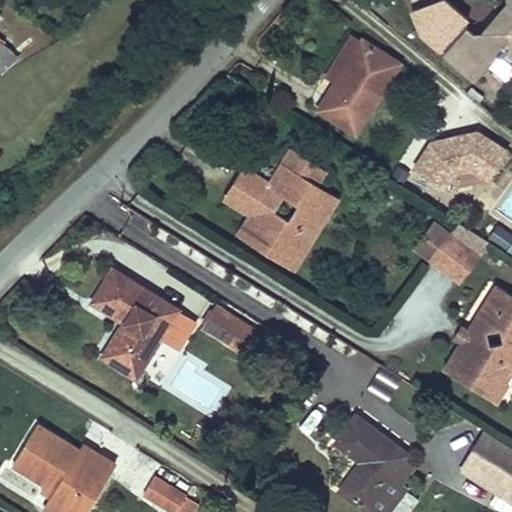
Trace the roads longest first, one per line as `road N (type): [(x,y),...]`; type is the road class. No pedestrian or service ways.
road 1 (residential): [(75,197),(357,373)]
road 2 (residential): [(0,349),(259,511)]
road 3 (residential): [(268,0),(75,197)]
road 4 (residential): [(338,0),(511,142)]
